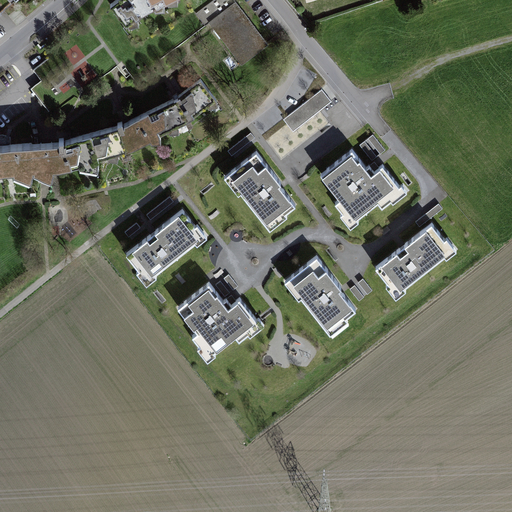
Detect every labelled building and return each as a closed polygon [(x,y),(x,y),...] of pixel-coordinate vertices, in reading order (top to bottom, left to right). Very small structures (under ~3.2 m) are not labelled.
[(116,0),(112,4),(128,25),(139,23),(139,16),(156,6),(157,8),(166,7),(166,1),(167,0),(170,0),(170,1),(179,0),(178,0),(116,0)] [(215,0),(197,12),(201,19),(219,7),(215,0)] [(244,63),(269,43),(236,2),(211,22),(244,63)] [(217,99),(201,79),(177,98),(122,125),(62,140),(0,146),(0,173),(14,171),(32,178),(34,170),(52,177),(54,168),(80,164),(81,167),(100,167),(100,155),(119,158),(120,154),(151,140),(152,142),(163,141),(159,130),(166,126),(170,131),(196,117),(207,107),(218,105),(217,99)] [(352,147),(320,173),(358,220),(400,186),(382,164),(372,172),(352,147)] [(228,174),(271,227),(298,204),(255,152),(228,174)] [(182,209),(128,251),(150,279),(204,237),(182,209)] [(130,237),(144,227),(138,220),(124,230),(130,237)] [(431,224),(377,265),(398,293),(452,252),(431,224)] [(286,277),(329,330),(356,308),(313,255),(286,277)] [(210,281),(178,307),(215,353),(257,320),(240,298),(230,305),(210,281)]
